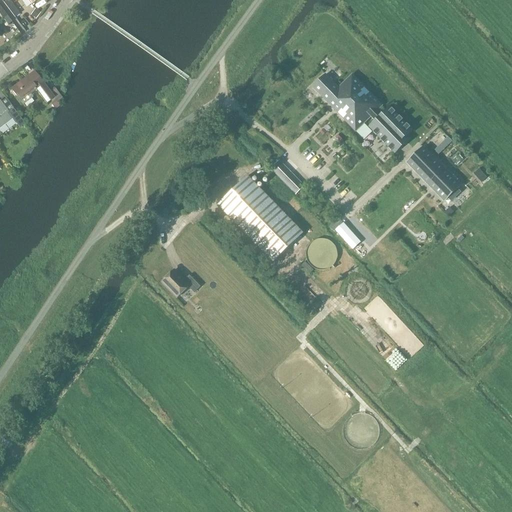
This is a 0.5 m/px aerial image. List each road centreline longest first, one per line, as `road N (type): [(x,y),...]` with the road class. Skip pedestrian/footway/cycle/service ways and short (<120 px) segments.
road 1 (unclassified): [(0,382),(260,0)]
road 2 (track): [(143,206),(174,234),(0,497)]
